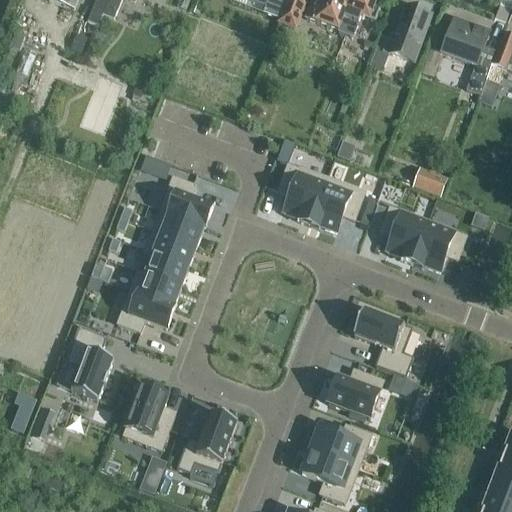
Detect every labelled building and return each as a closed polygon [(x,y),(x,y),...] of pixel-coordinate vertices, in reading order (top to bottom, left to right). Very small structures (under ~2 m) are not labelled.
[(46,0),(74,11),(78,0),(46,0)] [(97,0),(88,24),(99,29),(103,17),(114,22),(122,1),(118,0),(97,0)] [(249,0),(249,2),(266,8),(263,15),(278,20),(285,0),(249,0)] [(308,0),(289,0),(281,21),(297,27),(308,0)] [(315,0),(307,20),(356,40),(365,18),(375,22),(380,10),(374,7),(376,0),(315,0)] [(431,17),(428,16),(427,12),(420,9),(416,12),(406,8),(395,40),(390,39),(384,55),(414,66),(431,17)] [(454,23),(443,57),(474,68),(466,91),(481,96),(487,78),(492,65),(492,64),(481,61),(490,36),(454,23)] [(511,33),(506,31),(492,66),(498,68),(506,71),(507,66),(511,68),(511,33)] [(15,36),(10,50),(20,53),(25,40),(15,36)] [(19,65),(30,68),(37,46),(26,42),(19,65)] [(427,63),(422,77),(434,81),(439,68),(427,63)] [(144,92),(136,88),(132,98),(134,98),(132,102),(139,105),(144,92)] [(359,150),(344,144),(338,159),(353,165),(359,150)] [(447,182),(420,171),(413,189),(441,200),(447,182)] [(287,172),(278,196),(290,201),(283,217),(299,223),(298,225),(309,229),(325,186),(299,176),(298,177),(287,172)] [(173,181),(160,214),(205,231),(213,210),(192,202),(196,190),(173,181)] [(486,200),(497,204),(503,190),(492,185),(486,200)] [(325,186),(309,229),(320,233),(321,231),(337,237),(343,221),(355,225),(364,202),(352,197),(352,196),(325,186)] [(390,211),(381,235),(393,239),(387,256),(402,261),(402,264),(412,268),(429,225),(402,215),(402,216),(390,211)] [(124,213),(120,224),(128,227),(132,216),(124,213)] [(160,214),(153,234),(197,251),(204,232),(205,232),(205,231),(160,214)] [(120,224),(116,235),(124,238),(128,227),(120,224)] [(429,225),(412,268),(423,272),(424,270),(440,276),(446,260),(458,264),(467,241),(455,236),(455,235),(429,225)] [(153,234),(145,255),(189,271),(197,251),(153,234)] [(113,244),(109,256),(116,258),(120,247),(113,244)] [(145,255),(138,275),(182,291),(189,271),(145,255)] [(95,271),(91,282),(98,285),(102,274),(95,271)] [(138,275),(130,295),(175,312),(175,311),(174,310),(182,291),(138,275)] [(130,295),(118,328),(141,337),(145,325),(167,333),(175,312),(130,295)] [(363,314),(354,341),(382,351),(375,370),(406,381),(414,361),(403,357),(413,332),(363,314)] [(80,330),(66,367),(81,372),(72,396),(98,406),(104,390),(105,391),(109,380),(108,379),(113,364),(101,359),(108,341),(80,330)] [(338,381),(328,407),(351,416),(350,420),(365,425),(366,422),(370,423),(380,397),(379,397),(383,385),(354,373),(349,385),(338,381)] [(142,390),(124,440),(162,454),(176,416),(164,412),(168,400),(142,390)] [(21,409),(12,431),(24,436),(38,402),(20,395),(15,406),(21,409)] [(42,413),(38,422),(50,426),(53,417),(42,413)] [(188,441),(177,472),(191,477),(195,467),(219,476),(219,475),(223,464),(237,427),(211,417),(200,445),(188,441)] [(319,433),(310,455),(358,473),(371,439),(346,429),(341,441),(319,433)] [(511,439),(511,440),(503,462),(511,465),(511,439)] [(310,455),(302,477),(324,486),(320,498),(345,507),(358,473),(310,455)] [(62,486),(67,474),(32,459),(27,471),(62,486)] [(151,459),(147,470),(162,475),(166,464),(151,459)] [(511,465),(503,462),(495,482),(511,488),(511,465)] [(234,468),(223,464),(219,475),(230,479),(234,468)] [(511,488),(495,482),(488,502),(511,511),(511,488)] [(511,511),(488,502),(483,511),(511,511)]
